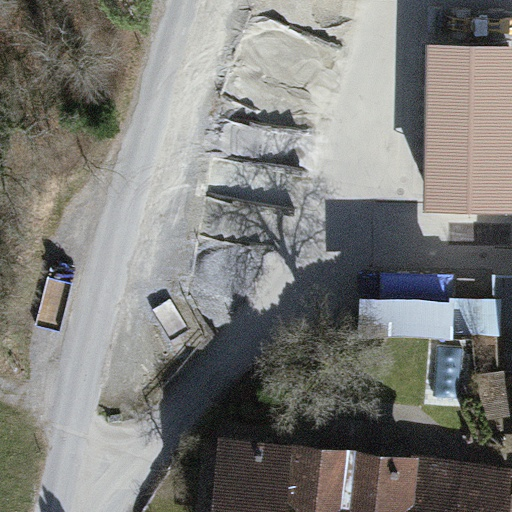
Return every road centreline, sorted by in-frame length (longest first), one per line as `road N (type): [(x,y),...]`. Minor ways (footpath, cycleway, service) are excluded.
road 1 (unknown): [(79,411),(216,344),(272,292),(337,120),(369,73),(408,37),(511,0)]
road 2 (residential): [(53,511),(133,183),(196,0)]
